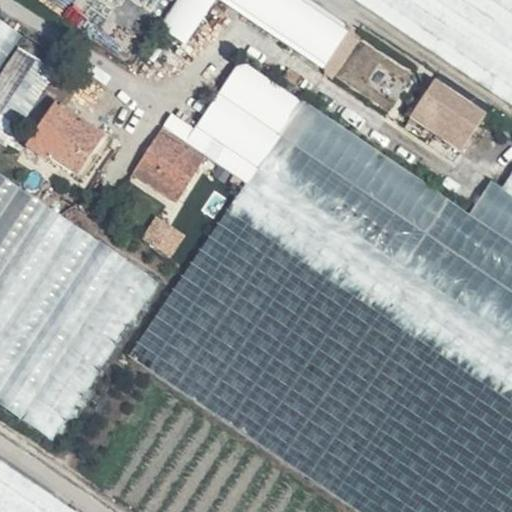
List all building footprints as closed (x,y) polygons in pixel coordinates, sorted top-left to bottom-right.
[(215,0),(221,0),(327,66),(354,23),(317,0),(180,0),(163,27),(188,43),(215,0)] [(511,0),(336,0),(372,24),(436,67),(511,117),(511,0)] [(0,70),(21,37),(0,23),(0,70)] [(162,131),(248,189),(511,366),(511,177),(501,194),(490,187),(469,217),(241,63),(194,133),(172,118),(162,131)] [(426,92),(417,108),(464,141),(474,124),(426,92)] [(449,161),(464,141),(417,108),(405,132),(449,161)] [(76,188),(97,159),(107,146),(90,132),(84,138),(45,112),(16,154),(34,166),(37,162),(76,188)] [(173,208),(201,164),(158,136),(127,176),(173,208)] [(0,178),(0,408),(53,444),(160,285),(0,178)] [(511,511),(511,366),(248,189),(130,363),(350,511),(511,511)] [(173,257),(188,235),(158,215),(144,238),(173,257)] [(86,511),(0,455),(0,511),(86,511)]
